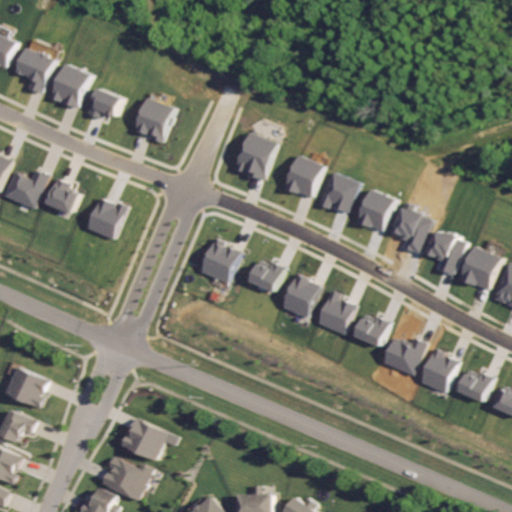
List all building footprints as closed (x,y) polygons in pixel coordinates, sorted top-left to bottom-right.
[(0,66),(9,70),(21,43),(10,38),(13,31),(2,26),(0,29),(0,66)] [(33,87),(47,92),(60,59),(30,47),(21,71),(37,77),(33,87)] [(55,97),(65,101),(65,99),(82,106),(96,73),(70,62),(55,97)] [(141,129),(158,135),(157,139),(167,142),(179,106),(151,97),(141,129)] [(282,142),(255,131),(241,168),(253,173),(253,174),(268,179),(282,142)] [(0,190),(2,192),(17,158),(0,150),(0,190)] [(316,198),(329,165),(303,154),(290,187),(316,198)] [(19,171),(9,195),(39,209),(54,175),(40,169),(36,179),(19,171)] [(79,212),(84,192),(73,189),(76,182),(60,177),(53,204),(79,212)] [(231,283),(246,250),(219,238),(204,271),(231,283)] [(465,278),(493,290),(507,257),(478,245),(465,278)] [(311,317),(325,284),(301,274),(287,307),(311,317)] [(53,378),(19,367),(10,395),(45,406),(53,378)] [(485,377),(469,373),(463,391),(489,399),(497,376),(487,373),(485,377)] [(6,435),(17,410),(42,423),(36,436),(30,433),(27,439),(25,438),(24,442),(6,435)] [(160,460),(167,442),(177,446),(181,436),(137,418),(126,446),(160,460)] [(28,457),(0,443),(0,476),(16,484),(28,457)] [(144,500),(156,468),(144,464),(143,466),(116,456),(105,485),(144,500)] [(0,503),(7,507),(14,491),(0,485),(0,503)] [(87,511),(92,502),(96,504),(104,487),(122,495),(118,505),(124,508),(122,511),(87,511)] [(245,511),(245,496),(258,496),(258,489),(267,489),(267,496),(278,496),(278,511),(245,511)] [(319,511),(319,500),(293,500),(293,511),(319,511)]
